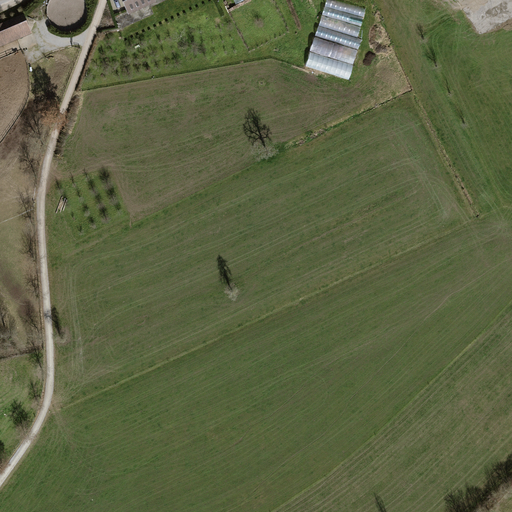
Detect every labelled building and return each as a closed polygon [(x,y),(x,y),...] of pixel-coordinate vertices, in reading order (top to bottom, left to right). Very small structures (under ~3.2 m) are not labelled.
[(153,0),(123,0),(129,13),(155,2),(153,0)] [(349,0),(323,0),(313,35),(337,42),(349,0)] [(396,5),(386,10),(391,19),(401,14),(396,5)] [(360,12),(352,10),(349,22),(357,25),(360,12)] [(21,16),(0,25),(0,42),(28,31),(21,16)] [(335,46),(311,39),(307,52),(331,59),(335,46)]
